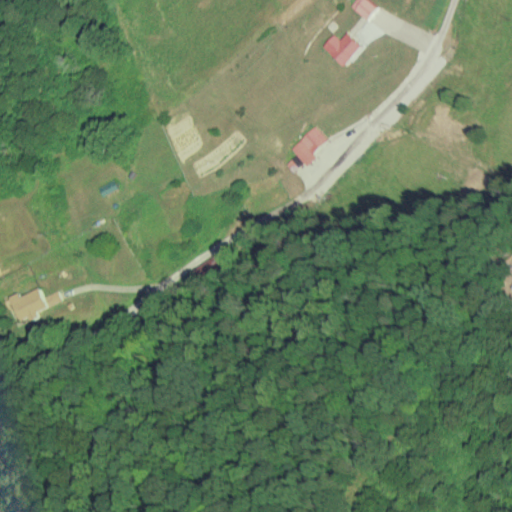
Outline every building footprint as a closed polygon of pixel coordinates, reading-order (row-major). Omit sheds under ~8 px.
[(367,0),(356,0),(352,5),(369,18),(377,7),(367,0)] [(324,45),(346,66),(364,46),(348,32),(341,39),(335,33),(324,45)] [(309,166),(319,156),(316,152),(329,139),(315,125),(292,147),(309,166)] [(225,262),(220,253),(195,268),(201,277),(225,262)] [(21,295),(20,292),(11,295),(23,322),(40,314),(39,310),(63,300),(58,289),(45,295),(41,287),(21,295)]
